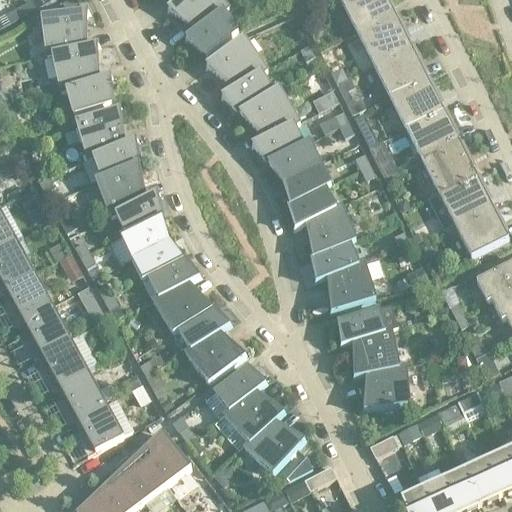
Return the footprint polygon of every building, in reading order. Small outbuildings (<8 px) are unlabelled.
[(184,0),(181,3),(180,3),(169,13),(199,33),(224,15),(224,16),(229,12),(218,0),(184,0)] [(348,0),(341,4),(358,37),(395,17),(386,0),(348,0)] [(32,4),(20,11),(24,19),(37,13),(32,4)] [(24,19),(20,11),(7,18),(12,26),(24,19)] [(315,19),(312,14),(303,18),(308,27),(313,24),(315,19)] [(199,33),(187,43),(207,58),(238,35),(224,16),(224,15),(199,33)] [(42,22),(47,61),(53,60),(53,59),(82,53),(82,52),(88,16),(42,22)] [(411,50),(395,17),(358,37),(374,69),(411,50)] [(268,74),(244,43),(207,70),(236,93),(262,77),(262,78),(268,74)] [(96,86),(98,49),(82,52),(82,53),(53,59),(53,60),(61,97),(67,95),(96,86)] [(315,60),(310,49),(300,54),(306,65),(315,60)] [(428,82),(411,50),(374,69),(390,101),(428,82)] [(236,93),(223,101),(241,118),(274,97),(262,78),(262,77),(236,93)] [(111,106),(110,81),(96,86),(67,95),(74,118),(111,106)] [(350,81),(336,87),(342,98),(355,92),(350,81)] [(444,114),(428,82),(390,101),(406,133),(444,114)] [(300,127),(279,93),(274,97),(241,118),(267,142),(267,143),(294,129),(294,130),(300,127)] [(361,102),(347,109),(352,120),(366,113),(361,102)] [(18,123),(12,112),(3,117),(9,128),(18,123)] [(122,150),(120,114),(77,127),(88,165),(94,163),(94,162),(122,151),(122,150)] [(460,146),(444,114),(406,133),(422,165),(460,146)] [(349,127),(344,118),(333,123),(338,133),(349,127)] [(364,118),(354,123),(360,136),(370,131),(364,118)] [(354,136),(349,127),(338,133),(343,142),(354,136)] [(267,143),(267,142),(253,149),(269,168),(305,150),(304,150),(294,130),(294,129),(267,143)] [(139,169),(136,145),(122,150),(122,151),(94,162),(94,163),(102,183),(102,184),(139,169)] [(382,145),(369,152),(375,165),(389,159),(382,145)] [(476,178),(460,146),(422,165),(439,197),(476,178)] [(321,168),(310,147),(304,150),(305,150),(269,168),(286,186),(321,168)] [(370,169),(366,160),(355,166),(359,175),(370,169)] [(331,189),(321,168),(286,186),(290,209),(326,192),(331,189)] [(143,205),(139,169),(102,184),(102,183),(96,186),(111,222),(117,220),(116,219),(143,205)] [(375,178),(370,169),(359,175),(364,184),(375,178)] [(493,210),(476,178),(439,197),(455,229),(493,210)] [(54,192),(48,181),(39,186),(45,197),(54,192)] [(326,192),(290,209),(296,233),(309,226),(336,212),(326,192)] [(162,222),(157,198),(143,205),(116,219),(117,220),(127,239),(127,240),(162,222)] [(404,204),(398,208),(402,215),(410,211),(407,205),(404,204)] [(356,246),(341,209),(336,212),(309,226),(314,262),(350,247),(350,248),(356,246)] [(509,243),(493,210),(455,229),(472,262),(509,243)] [(0,254),(16,246),(0,217),(0,254)] [(62,228),(67,237),(77,232),(72,222),(62,228)] [(167,246),(162,222),(127,240),(127,239),(121,242),(132,263),(167,246)] [(410,247),(404,236),(395,241),(400,252),(410,247)] [(423,236),(414,241),(417,248),(427,244),(423,236)] [(34,279),(16,246),(0,254),(0,298),(3,297),(3,296),(34,279)] [(183,264),(167,246),(132,263),(143,285),(148,282),(148,281),(183,264)] [(427,246),(419,250),(423,259),(429,256),(430,251),(427,246)] [(350,247),(314,262),(317,287),(331,281),(331,280),(359,269),(359,268),(350,248),(350,247)] [(92,257),(87,248),(76,254),(81,263),(92,257)] [(97,266),(92,257),(81,263),(86,272),(97,266)] [(71,259),(60,265),(71,285),(82,279),(71,259)] [(200,282),(183,264),(148,281),(148,282),(158,301),(158,302),(185,289),(186,289),(200,282)] [(376,304),(364,266),(359,268),(359,269),(331,280),(331,281),(332,317),(376,304)] [(511,267),(477,286),(488,307),(492,305),(492,304),(511,294),(511,267)] [(51,312),(34,279),(3,296),(3,297),(8,305),(3,308),(16,332),(21,329),(20,329),(51,312)] [(426,279),(415,284),(419,292),(430,286),(426,279)] [(407,281),(396,287),(401,296),(411,290),(407,281)] [(158,302),(158,301),(152,304),(173,338),(179,335),(178,334),(212,314),(186,289),(185,289),(158,302)] [(115,299),(110,290),(99,296),(104,304),(115,299)] [(89,291),(77,298),(94,330),(106,324),(89,291)] [(511,294),(492,304),(492,305),(502,325),(507,323),(507,322),(511,319),(511,294)] [(120,307),(115,299),(104,304),(109,313),(120,307)] [(445,316),(439,305),(430,310),(435,321),(445,316)] [(461,307),(450,312),(456,323),(467,318),(461,307)] [(390,310),(341,325),(342,350),(357,346),(357,345),(386,337),(386,336),(392,334),(397,333),(390,310)] [(69,344),(51,312),(20,329),(21,329),(26,338),(21,341),(34,364),(39,362),(38,361),(69,344)] [(230,330),(212,314),(178,334),(179,335),(190,354),(191,354),(216,338),(217,339),(230,330)] [(472,329),(467,318),(456,323),(462,335),(472,329)] [(399,371),(392,334),(386,336),(386,337),(357,345),(357,346),(355,382),(370,379),(370,378),(400,372),(399,371)] [(191,354),(190,354),(185,357),(209,389),(245,361),(217,339),(216,338),(191,354)] [(116,341),(110,345),(108,350),(112,356),(121,351),(116,341)] [(87,377),(69,344),(38,361),(39,362),(43,371),(39,373),(52,397),(56,394),(87,377)] [(481,347),(471,352),(477,364),(487,359),(481,347)] [(487,359),(477,364),(483,375),(487,385),(500,379),(490,358),(487,359)] [(149,365),(140,370),(146,380),(155,375),(149,365)] [(410,409),(406,370),(399,371),(400,372),(370,378),(370,379),(365,415),(410,409)] [(266,389),(246,373),(215,396),(228,415),(229,416),(253,398),(266,389)] [(105,409),(87,377),(56,394),(61,403),(57,406),(70,430),(74,427),(74,426),(105,409)] [(141,389),(135,379),(124,385),(130,395),(141,389)] [(511,380),(499,386),(508,405),(511,402),(511,380)] [(147,399),(142,391),(134,396),(139,404),(147,399)] [(477,397),(458,407),(467,425),(487,415),(477,397)] [(229,416),(228,415),(223,419),(249,447),(249,448),(272,428),(284,418),(253,398),(229,416)] [(168,401),(160,406),(164,415),(173,410),(168,401)] [(457,407),(437,417),(445,433),(465,423),(457,407)] [(123,443),(105,409),(74,426),(74,427),(79,436),(75,438),(88,462),(123,443)] [(436,419),(418,428),(425,442),(443,432),(436,419)] [(249,448),(249,447),(244,452),(273,479),(304,445),(272,428),(249,448)] [(423,441),(417,429),(407,434),(413,446),(423,441)] [(188,430),(179,437),(187,446),(195,440),(188,430)] [(155,460),(148,465),(168,491),(192,473),(166,440),(156,443),(155,460)] [(398,451),(393,440),(370,452),(376,463),(398,451)] [(511,495),(511,469),(506,457),(485,466),(501,500),(511,495)] [(168,491),(148,465),(125,482),(145,508),(168,491)] [(501,500),(485,466),(464,476),(480,510),(501,500)] [(332,473),(331,471),(304,485),(310,496),(336,483),(332,473)] [(475,511),(480,510),(464,476),(444,485),(456,511),(475,511)] [(140,511),(145,508),(125,482),(102,500),(111,511),(140,511)] [(456,511),(444,485),(423,495),(431,511),(456,511)] [(294,489),(284,495),(290,507),(301,501),(294,489)] [(431,511),(423,495),(402,505),(405,511),(431,511)] [(284,496),(274,502),(278,511),(282,511),(290,508),(284,496)] [(111,511),(102,500),(86,511),(111,511)]
